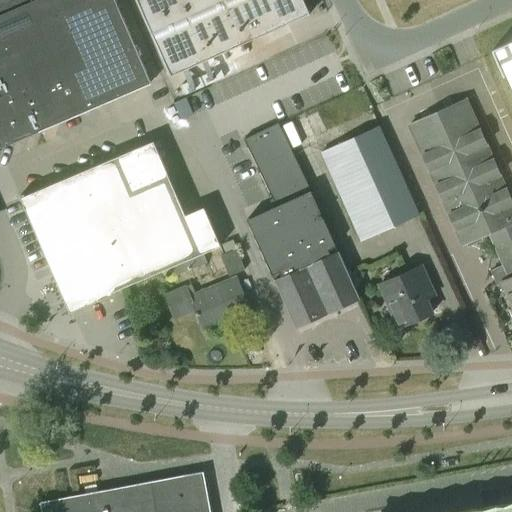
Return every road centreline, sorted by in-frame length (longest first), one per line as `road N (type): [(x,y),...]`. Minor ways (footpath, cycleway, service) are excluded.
road 1 (tertiary): [(200,407),(0,349)]
road 2 (tertiary): [(0,374),(89,397),(200,407)]
road 3 (residential): [(507,0),(394,43),(365,32),(342,0)]
road 4 (tertiary): [(511,387),(335,415)]
road 5 (tertiary): [(335,415),(367,422),(511,411)]
road 6 (tertiary): [(200,407),(335,415)]
